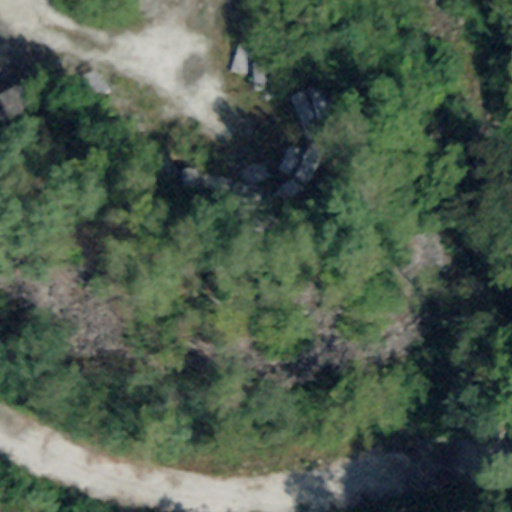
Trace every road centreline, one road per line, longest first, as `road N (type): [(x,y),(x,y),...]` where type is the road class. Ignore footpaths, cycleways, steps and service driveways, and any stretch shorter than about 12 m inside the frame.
road 1 (track): [(511,462),(466,460),(292,490),(133,485),(0,426)]
road 2 (track): [(22,0),(32,10),(130,35),(219,77),(253,124)]
